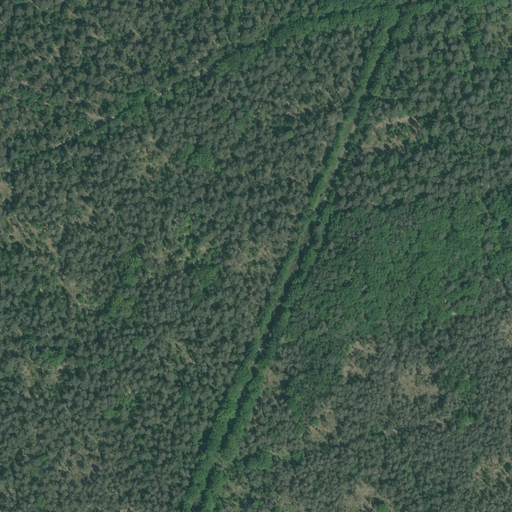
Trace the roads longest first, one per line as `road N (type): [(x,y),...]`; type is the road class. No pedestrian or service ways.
road 1 (track): [(410,0),(199,511)]
road 2 (track): [(439,0),(308,19),(100,123)]
road 3 (track): [(217,468),(432,424),(460,435),(486,414),(511,409)]
road 4 (track): [(511,312),(431,321),(399,349),(378,511)]
